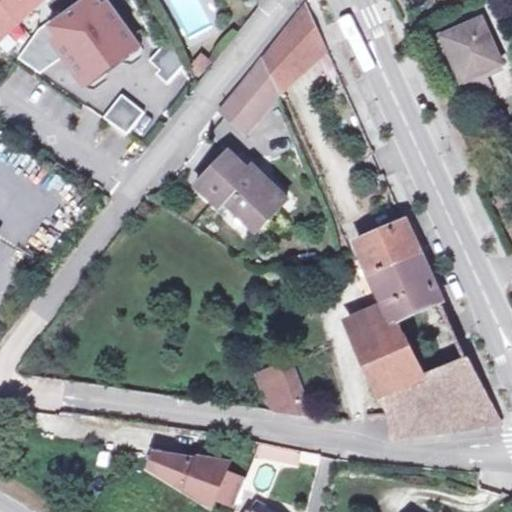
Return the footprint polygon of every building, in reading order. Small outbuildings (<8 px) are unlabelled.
[(0,0),(0,28),(14,15),(0,0)] [(0,0),(14,15),(28,0),(0,0)] [(80,73),(132,33),(106,0),(63,0),(45,14),(57,31),(51,35),(57,42),(80,73)] [(301,0),(282,23),(259,55),(274,87),(323,46),(302,0),(301,0)] [(57,31),(45,14),(36,22),(30,31),(16,52),(38,66),(46,52),(45,51),(57,42),(51,35),(57,31)] [(480,22),(441,41),(462,84),(500,66),(480,22)] [(180,53),(166,26),(144,50),(155,59),(151,63),(162,73),(180,53)] [(243,74),(216,108),(225,115),(241,127),(274,87),(259,55),(243,74)] [(119,85),(102,108),(104,109),(126,124),(143,101),(119,85)] [(254,226),(283,197),(250,163),(243,170),(222,149),(192,179),(215,203),(223,196),(254,226)] [(357,238),(361,245),(373,273),(417,252),(402,219),(357,238)] [(357,333),(393,316),(437,295),(434,287),(417,252),(373,273),(361,245),(349,251),(366,288),(377,283),(386,302),(379,305),(376,300),(367,304),(370,310),(351,319),(357,333)] [(383,391),(419,377),(393,316),(357,333),(383,391)] [(271,363),(291,412),(314,417),(289,356),(271,363)] [(419,377),(383,391),(389,409),(395,430),(428,429),(495,418),(467,358),(419,377)] [(272,410),(291,412),(271,363),(255,370),(272,410)] [(259,445),(257,456),(299,463),(301,451),(259,445)] [(214,498),(225,471),(228,463),(212,461),(210,468),(182,457),(155,453),(150,467),(211,506),(214,498)] [(225,471),(214,498),(231,505),(243,478),(225,471)] [(248,511),(254,511),(257,509),(262,511),(274,511),(276,510),(256,499),(248,511)]
